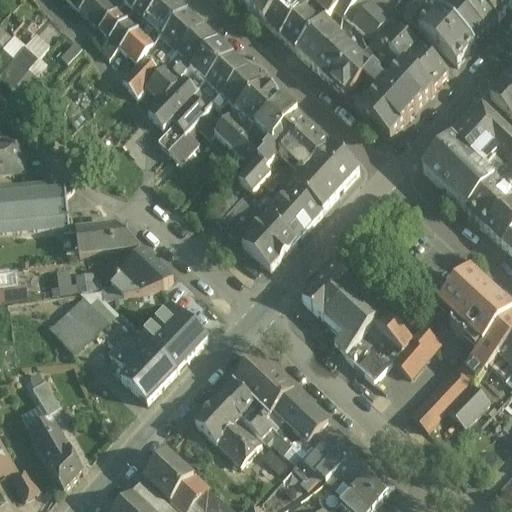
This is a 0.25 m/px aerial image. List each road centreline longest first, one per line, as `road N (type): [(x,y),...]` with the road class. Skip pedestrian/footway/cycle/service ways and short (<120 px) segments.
road 1 (unclassified): [(199,0),(391,175)]
road 2 (tertiary): [(255,319),(81,511)]
road 3 (residential): [(41,0),(91,48),(142,118),(142,220)]
road 4 (residential): [(431,478),(255,319)]
road 5 (tertiary): [(391,175),(255,319)]
road 6 (residential): [(0,101),(142,220)]
road 7 (residential): [(391,175),(511,289)]
road 8 (residential): [(142,220),(255,319)]
